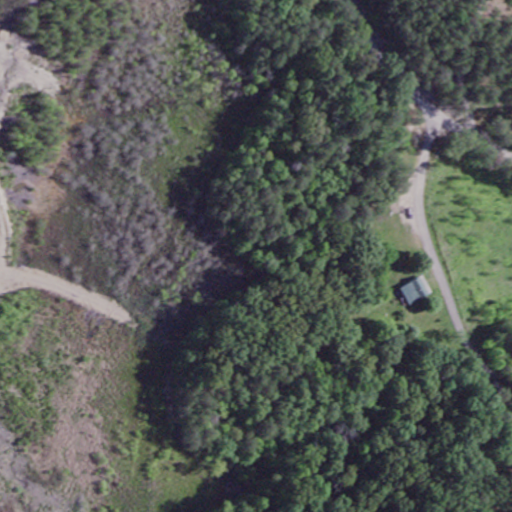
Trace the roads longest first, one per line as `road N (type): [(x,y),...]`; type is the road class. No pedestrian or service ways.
road 1 (residential): [(436,116),(421,186),(428,236),(474,341),(511,392)]
road 2 (residential): [(511,160),(436,116),(399,83),(345,0)]
